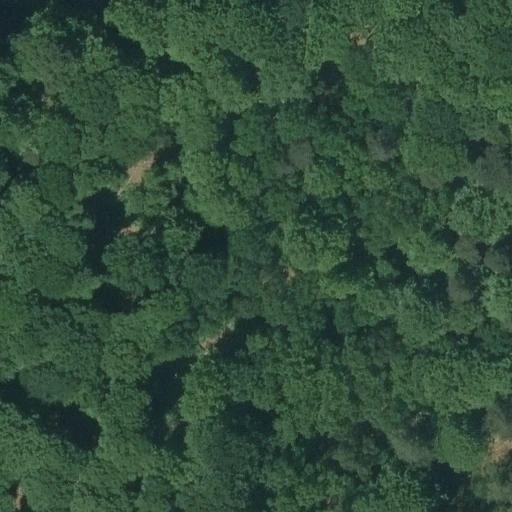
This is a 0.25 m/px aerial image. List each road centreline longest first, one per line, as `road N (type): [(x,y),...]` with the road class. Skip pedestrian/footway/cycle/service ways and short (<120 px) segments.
road 1 (track): [(48,0),(74,53),(78,117),(52,235),(0,328)]
road 2 (track): [(511,350),(356,511)]
